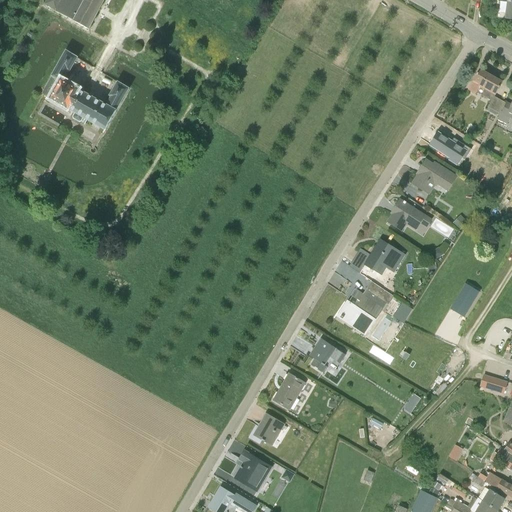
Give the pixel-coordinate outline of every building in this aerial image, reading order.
[(104,0),(47,0),(45,4),(56,9),(74,19),(73,21),(89,29),(104,0)] [(511,0),(498,0),(498,1),(508,3),(506,19),(511,20),(511,0)] [(74,119),(81,122),(82,122),(84,119),(104,131),(129,89),(118,83),(110,96),(120,102),(115,112),(58,79),(64,69),(69,72),(77,58),(67,52),(42,94),(76,114),(74,117),(74,119)] [(488,108),(499,114),(500,114),(506,103),(494,97),(495,96),(502,82),(480,70),(469,90),(476,94),(477,93),(491,101),(488,108)] [(511,104),(511,105),(506,103),(500,114),(499,114),(497,120),(507,124),(510,117),(511,117),(511,104)] [(466,152),(438,134),(430,145),(450,158),(449,161),(457,166),(466,152)] [(448,191),(457,177),(434,162),(432,165),(426,161),(417,174),(418,175),(413,184),(428,194),(436,183),(448,191)] [(432,220),(400,200),(391,214),(392,215),(387,222),(396,228),(401,221),(416,230),(420,224),(427,229),(432,220)] [(459,231),(467,222),(460,215),(452,224),(459,231)] [(365,265),(374,271),(378,264),(394,273),(405,256),(386,244),(383,249),(377,245),(365,265)] [(443,255),(438,248),(430,253),(435,260),(443,255)] [(435,270),(433,262),(426,264),(428,272),(435,270)] [(339,318),(366,335),(383,309),(374,303),(377,298),(388,305),(394,298),(373,283),(367,292),(369,294),(367,298),(358,292),(354,298),(362,303),(358,308),(349,302),(339,318)] [(450,309),(464,318),(480,292),(466,284),(450,309)] [(397,311),(407,318),(412,310),(402,303),(397,311)] [(309,356),(314,359),(311,364),(323,373),(327,367),(325,365),(330,358),(339,364),(345,356),(327,343),(324,348),(318,344),(309,356)] [(305,384),(289,374),(274,401),(290,410),(305,384)] [(504,394),(508,382),(484,375),(480,387),(504,394)] [(414,395),(409,402),(416,406),(421,399),(414,395)] [(336,409),(338,402),(329,400),(328,408),(336,409)] [(265,415),(260,425),(260,426),(264,428),(258,439),(272,448),(284,426),(265,415)] [(383,424),(373,418),(370,424),(380,429),(383,424)] [(511,455),(511,443),(504,450),(501,448),(504,450),(508,453),(511,455)] [(463,450),(455,446),(449,457),(457,461),(463,450)] [(511,455),(508,453),(504,450),(501,448),(492,461),(501,466),(502,464),(511,470),(511,455)] [(265,464),(244,452),(240,459),(245,463),(235,479),(249,487),(258,492),(273,468),(265,464)] [(289,483),(294,475),(286,470),(281,478),(289,483)] [(371,483),(374,473),(367,470),(363,481),(371,483)] [(496,490),(511,498),(511,485),(503,480),(503,481),(489,473),(484,482),(496,490)] [(437,479),(434,486),(439,489),(443,483),(446,485),(449,480),(440,475),(437,479)] [(481,486),(484,482),(476,476),(473,481),(481,486)] [(454,484),(449,480),(446,484),(450,487),(449,489),(452,491),(453,488),(452,487),(454,484)] [(213,500),(208,508),(214,511),(225,511),(230,504),(242,511),(253,511),(257,506),(236,494),(235,495),(222,488),(215,501),(213,500)] [(428,494),(435,497),(438,492),(431,489),(428,494)] [(498,510),(505,500),(489,490),(482,501),(498,510)] [(431,511),(438,499),(435,497),(428,494),(421,491),(410,511),(431,511)] [(446,504),(454,508),(457,510),(460,511),(470,511),(471,511),(473,511),(475,511),(497,511),(498,510),(482,501),(481,502),(474,497),(467,507),(459,502),(460,501),(457,499),(455,502),(450,499),(449,500),(443,497),(441,501),(446,504)]
